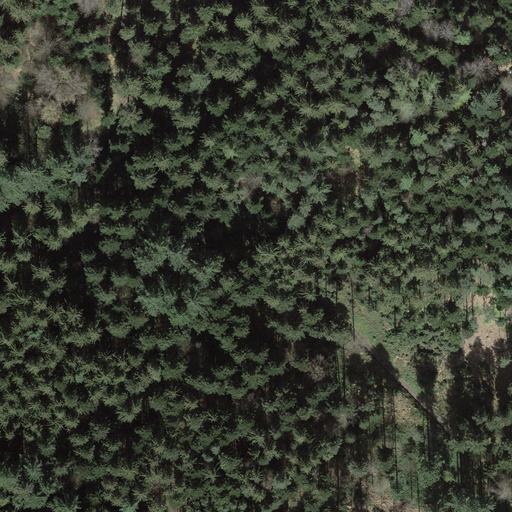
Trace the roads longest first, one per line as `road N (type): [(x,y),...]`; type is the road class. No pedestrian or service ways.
road 1 (track): [(511,498),(331,311),(62,201)]
road 2 (track): [(205,0),(62,201)]
